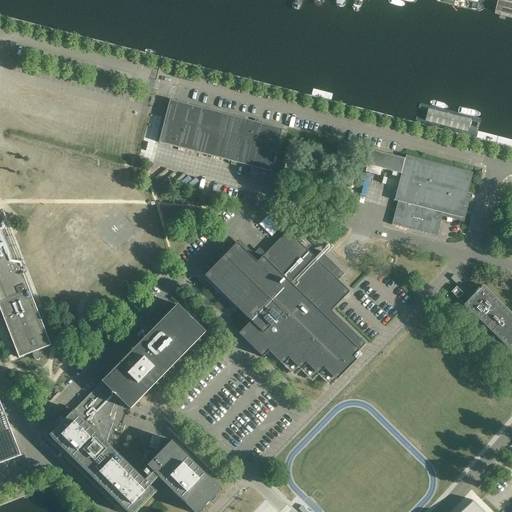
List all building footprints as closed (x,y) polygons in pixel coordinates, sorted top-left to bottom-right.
[(437,2),(438,3),(476,12),(477,12),(479,12),(480,12),(481,12),(482,11),(483,11),(484,10),(484,9),(483,8),(483,7),(482,6),(481,5),(480,5),(479,4),(478,4),(477,3),(465,0),(434,0),(435,0),(435,1),(436,2),(437,2)] [(511,4),(498,1),(494,14),(511,18),(511,4)] [(159,143),(271,172),(282,129),(170,100),(159,143)] [(401,173),(405,159),(370,150),(367,165),(401,173)] [(406,155),(405,159),(401,173),(394,200),(398,201),(392,225),(437,237),(439,227),(441,222),(443,213),(461,218),(473,173),(406,155)] [(311,168),(299,165),(287,162),(284,171),(283,178),(307,184),(311,168)] [(356,178),(348,176),(342,197),(351,200),(356,178)] [(271,236),(279,228),(267,217),(259,225),(271,236)] [(0,309),(18,356),(19,358),(32,353),(34,358),(35,359),(36,360),(37,360),(38,360),(39,360),(39,359),(40,358),(40,357),(40,356),(39,354),(38,351),(48,347),(51,346),(21,269),(3,222),(0,223),(0,309)] [(331,311),(350,292),(338,281),(344,274),(320,251),(315,257),(288,231),(257,263),(237,243),(204,276),(251,321),(239,334),(263,357),(269,351),(292,373),(298,366),(312,380),(318,374),(327,382),(364,344),(331,311)] [(511,314),(483,285),(479,289),(478,288),(475,292),(476,293),(464,305),(511,352),(511,314)] [(451,292),(458,299),(464,293),(456,286),(451,292)] [(102,382),(118,398),(130,410),(140,399),(205,333),(177,305),(101,382),(102,382)] [(117,398),(118,398),(102,382),(101,383),(101,382),(82,401),(79,404),(74,410),(74,411),(106,442),(107,442),(108,442),(113,427),(119,429),(120,426),(121,423),(110,420),(117,399),(117,398)] [(0,402),(0,468),(14,463),(13,458),(21,455),(0,402)] [(135,511),(156,491),(150,485),(145,480),(106,442),(74,411),(73,410),(49,435),(126,511),(135,511)] [(152,435),(148,447),(159,451),(163,439),(152,435)] [(147,466),(153,472),(153,471),(159,477),(158,477),(193,511),(199,511),(210,501),(221,490),(171,441),(147,466)] [(150,485),(158,477),(159,477),(153,471),(153,472),(151,474),(146,471),(143,473),(147,478),(145,480),(150,485)] [(484,511),(473,500),(459,511),(484,511)]
